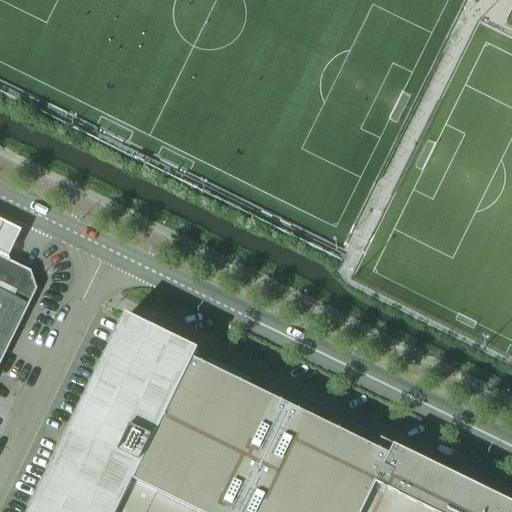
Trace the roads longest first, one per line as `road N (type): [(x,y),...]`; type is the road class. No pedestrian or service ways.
road 1 (secondary): [(106,252),(511,449)]
road 2 (unclassified): [(0,477),(106,252)]
